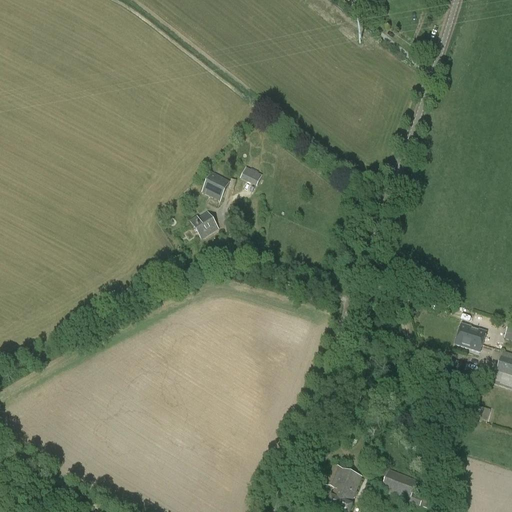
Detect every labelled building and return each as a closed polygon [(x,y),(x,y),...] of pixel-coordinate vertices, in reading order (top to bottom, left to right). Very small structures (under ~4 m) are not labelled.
[(245,169),(242,182),(260,186),(263,173),(245,169)] [(220,204),(230,184),(212,174),(202,194),(220,204)] [(202,241),(218,231),(207,214),(198,220),(197,218),(190,223),(202,241)] [(461,326),(455,346),(480,354),(486,334),(461,326)] [(511,355),(502,353),(492,385),(511,391),(511,355)] [(481,422),(491,425),(495,411),(485,408),(481,422)] [(325,458),(332,440),(322,436),(315,455),(325,458)] [(362,478),(342,471),(334,467),(326,487),(335,490),(332,498),(331,497),(327,506),(341,511),(350,511),(352,506),(351,505),(362,478)] [(410,504),(418,483),(388,472),(381,493),(410,504)]
